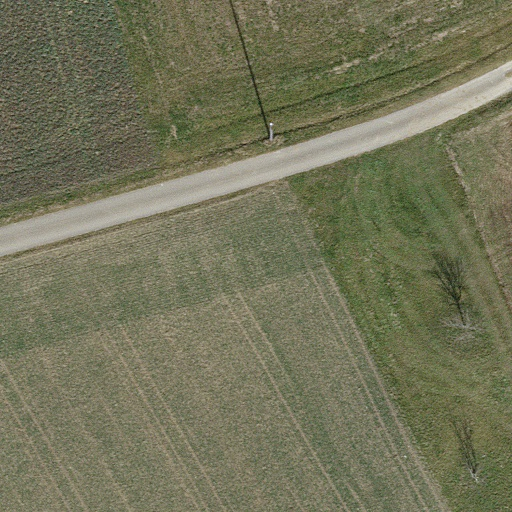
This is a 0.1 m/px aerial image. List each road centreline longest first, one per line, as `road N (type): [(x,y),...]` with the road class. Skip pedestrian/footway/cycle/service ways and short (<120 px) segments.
road 1 (unclassified): [(511,84),(314,160),(0,246)]
road 2 (track): [(511,286),(450,114)]
